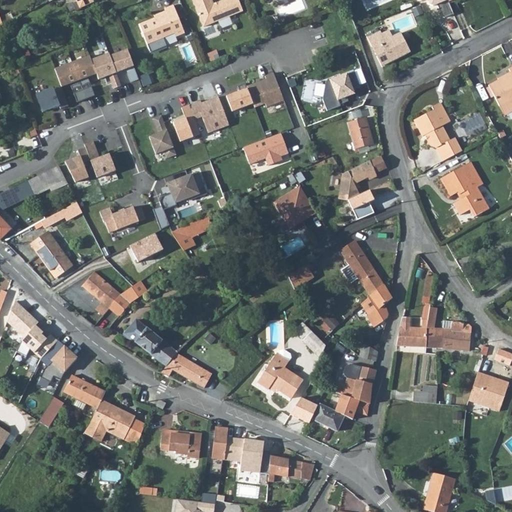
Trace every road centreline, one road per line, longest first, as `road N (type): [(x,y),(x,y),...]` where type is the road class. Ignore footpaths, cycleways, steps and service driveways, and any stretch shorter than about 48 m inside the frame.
road 1 (residential): [(0,256),(84,336),(147,378),(363,478)]
road 2 (residential): [(411,235),(388,104),(410,80),(511,26)]
road 3 (residential): [(363,478),(411,235)]
road 4 (residential): [(115,110),(312,37)]
road 5 (residential): [(511,343),(488,330),(411,235)]
road 6 (residential): [(0,181),(41,163),(57,131),(115,110)]
